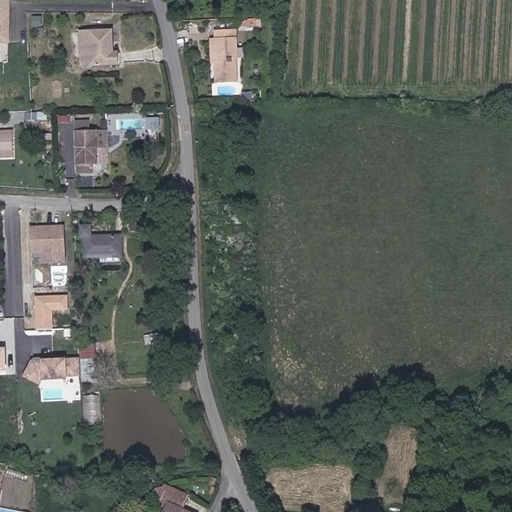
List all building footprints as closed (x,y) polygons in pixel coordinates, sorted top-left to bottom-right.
[(0,0),(0,42),(11,43),(13,0),(0,0)] [(112,51),(111,30),(79,31),(80,63),(118,63),(118,51),(112,51)] [(218,62),(218,81),(237,82),(238,30),(219,30),(218,40),(218,62)] [(160,128),(160,118),(148,117),(147,127),(160,128)] [(89,127),(74,127),(74,177),(89,177),(89,169),(93,169),(93,152),(104,152),(104,137),(89,137),(89,127)] [(0,149),(7,150),(10,150),(9,132),(0,132),(0,149)] [(105,168),(104,152),(93,152),(93,169),(105,168)] [(66,225),(29,224),(29,253),(40,253),(40,262),(66,262),(66,225)] [(83,238),(84,260),(119,259),(119,238),(83,238)] [(70,295),(36,294),(35,329),(54,329),(54,309),(70,310),(70,295)] [(96,347),(82,346),(81,356),(96,356),(96,347)] [(29,378),(81,378),(82,357),(29,356),(29,378)] [(87,394),(86,423),(104,423),(104,395),(87,394)]
